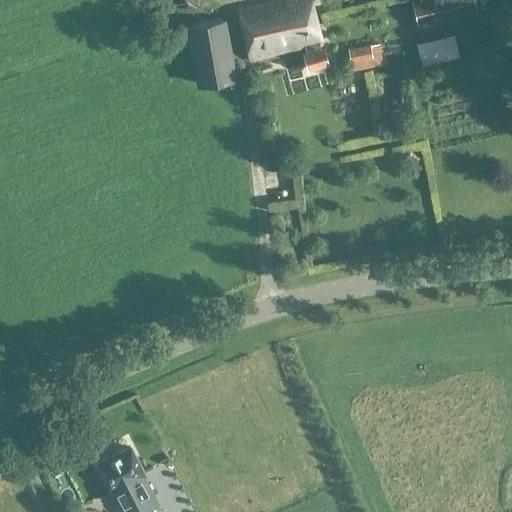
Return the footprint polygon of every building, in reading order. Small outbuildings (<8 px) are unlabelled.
[(245,36),(316,20),(311,0),(283,0),(239,10),(245,36)] [(418,24),(430,21),(476,10),(473,0),(421,0),(413,2),(415,12),(418,24)] [(234,82),(223,8),(187,13),(198,87),(234,82)] [(321,41),(316,20),(245,36),(251,61),(305,46),(307,53),(304,54),(309,70),(328,65),(324,49),(321,50),(319,42),(321,41)] [(349,50),(351,62),(372,58),(370,46),(349,50)] [(129,447),(94,465),(108,492),(110,491),(120,511),(139,511),(156,504),(141,475),(143,474),(129,447)]
